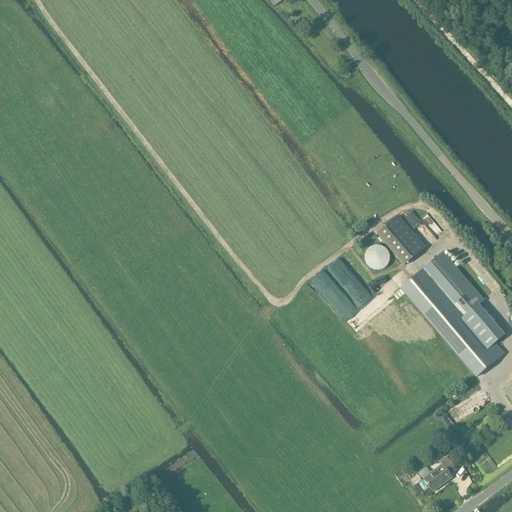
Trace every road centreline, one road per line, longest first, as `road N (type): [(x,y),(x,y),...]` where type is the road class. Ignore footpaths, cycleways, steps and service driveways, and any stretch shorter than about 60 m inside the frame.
road 1 (track): [(511,325),(440,221),(420,208),(395,212),(286,300),(267,297),(36,0)]
road 2 (tertiary): [(511,236),(311,0)]
road 3 (track): [(52,511),(67,481),(0,388)]
